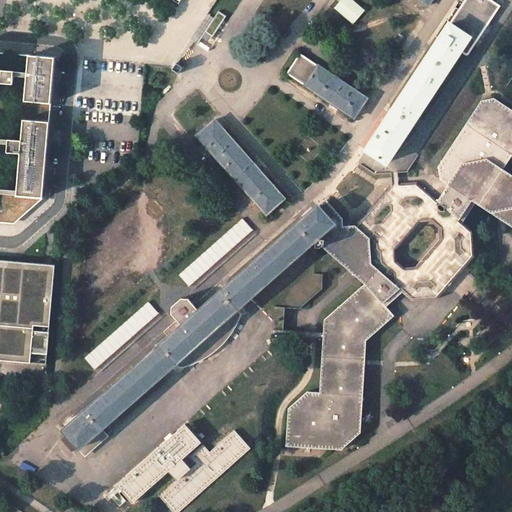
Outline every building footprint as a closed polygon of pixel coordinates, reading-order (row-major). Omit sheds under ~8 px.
[(353,23),(364,10),(352,0),(341,0),(334,8),(353,23)] [(491,0),(464,0),(366,150),(386,163),(460,51),(467,56),(500,6),(491,0)] [(55,57),(0,52),(0,223),(13,225),(43,198),(55,57)] [(300,54),(287,73),(354,118),(367,98),(300,54)] [(511,175),(503,169),(511,155),(511,109),(511,110),(494,98),(481,101),(438,167),(440,180),(448,185),(437,200),(463,222),(476,202),(511,226),(511,175)] [(284,198),(214,120),(197,135),(266,214),(284,198)] [(402,292),(412,301),(437,299),(474,256),(472,231),(463,222),(437,200),(416,182),(391,184),(355,226),(369,238),(370,263),(402,292)] [(369,238),(355,226),(343,226),(342,217),(330,204),(323,211),(317,206),(297,224),(322,246),(364,284),(324,320),(319,393),(307,392),(288,409),(286,446),(341,450),(360,433),(366,341),(394,316),(386,306),(402,292),(370,263),(369,238)] [(189,287),(253,230),(242,218),(178,275),(189,287)] [(216,349),(220,345),(223,341),(229,333),(236,321),(239,316),(239,314),(238,313),(316,249),(318,251),(322,246),(297,224),(212,299),(199,310),(194,305),(189,298),(182,297),(172,306),(172,314),(177,320),(182,325),(169,337),(64,430),(68,434),(62,439),(73,451),(78,446),(85,454),(104,438),(98,432),(178,363),(182,366),(187,364),(202,357),(207,355),(212,352),(216,349)] [(253,230),(189,287),(192,290),(256,233),(253,230)] [(0,360),(46,364),(55,265),(0,259),(0,360)] [(199,310),(212,299),(207,293),(194,305),(199,310)] [(95,370),(159,313),(148,301),(84,358),(95,370)] [(159,313),(95,370),(97,373),(162,316),(159,313)] [(182,325),(177,320),(164,331),(169,337),(182,325)] [(185,424),(118,485),(133,502),(171,469),(180,479),(161,496),(175,511),(179,511),(251,448),(235,430),(210,452),(203,444),(190,456),(197,464),(191,469),(182,459),(201,442),(185,424)]
